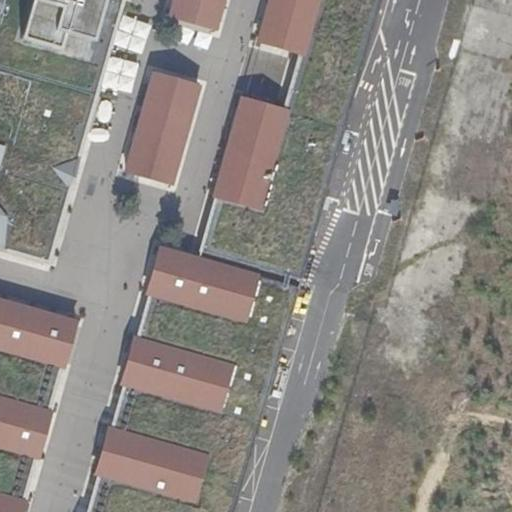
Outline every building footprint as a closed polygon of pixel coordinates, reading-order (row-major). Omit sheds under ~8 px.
[(0,0),(0,244),(4,246),(44,257),(67,186),(76,155),(121,0),(0,0)] [(232,511),(375,0),(316,0),(301,54),(286,112),(258,210),(213,197),(195,259),(257,277),(244,322),(146,293),(133,338),(232,366),(218,414),(119,387),(107,429),(206,456),(193,502),(94,474),(83,511),(232,511)] [(173,0),(168,16),(214,30),(221,0),(173,0)] [(316,0),(267,0),(256,41),(301,54),(316,0)] [(124,172),(170,185),(197,87),(152,74),(124,172)] [(213,197),(258,210),(286,112),(240,99),(213,197)] [(146,293),(244,322),(257,277),(195,259),(159,249),(146,293)] [(0,301),(0,350),(63,368),(76,323),(0,301)] [(119,387),(218,414),(232,366),(133,338),(119,387)] [(0,350),(0,492),(25,500),(37,460),(0,450),(0,396),(51,410),(63,368),(0,350)] [(0,450),(37,460),(51,410),(0,396),(0,450)] [(206,456),(107,429),(94,474),(193,502),(206,456)] [(21,511),(25,500),(0,492),(0,511),(21,511)]
